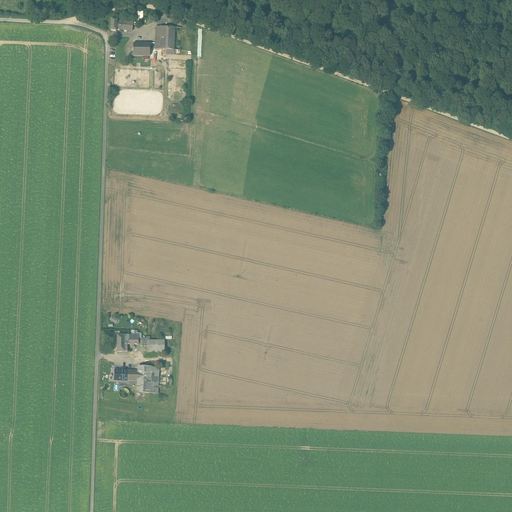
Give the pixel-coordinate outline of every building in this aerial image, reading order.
[(127,22),(117,21),(117,20),(112,19),(111,30),(116,31),(116,30),(127,31),(127,22)] [(175,28),(156,27),(155,43),(155,49),(166,50),(174,50),(174,41),(175,28)] [(150,43),(133,43),(133,56),(150,56),(150,49),(150,43)] [(132,335),(124,335),(124,352),(127,352),(127,344),(138,344),(138,335),(137,335),(137,331),(132,331),(132,335)] [(164,341),(148,341),(148,346),(149,352),(165,352),(164,341)] [(159,367),(138,366),(137,381),(137,393),(158,393),(159,367)] [(138,371),(116,370),(115,381),(137,381),(138,371)] [(130,395),(131,393),(130,391),(129,389),(127,388),(125,387),(123,388),(122,389),(121,391),(120,393),(121,395),(122,396),(124,397),(126,398),(128,397),(129,396),(130,395)]
